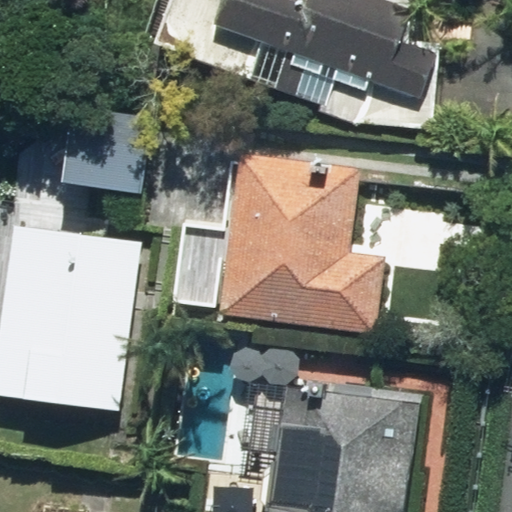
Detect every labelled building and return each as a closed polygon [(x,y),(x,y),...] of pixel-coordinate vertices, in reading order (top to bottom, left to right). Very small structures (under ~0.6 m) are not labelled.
[(394,0),(237,0),(231,20),(429,89),(453,21),(394,0)] [(84,105),(79,186),(158,190),(162,109),(84,105)] [(369,247),(375,160),(254,151),(242,314),(390,325),(395,249),(369,247)] [(22,219),(6,393),(139,406),(155,232),(22,219)] [(281,511),(421,511),(435,387),(296,372),(281,511)]
